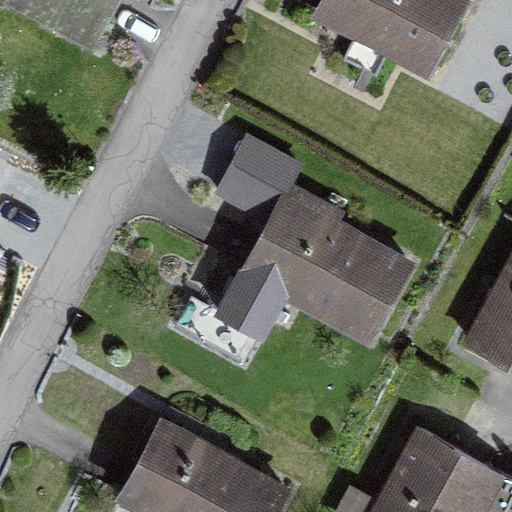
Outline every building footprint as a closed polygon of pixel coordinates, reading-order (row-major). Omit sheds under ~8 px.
[(22,0),(98,40),(119,0),(22,0)] [(333,0),(326,15),(434,73),(473,0),(333,0)] [(301,290),(379,332),(421,254),(302,190),(239,307),(280,329),(301,290)] [(511,281),(483,332),(511,348),(511,281)] [(142,502),(159,511),(276,511),(293,482),(184,424),(142,502)] [(511,472),(439,432),(394,511),(496,511),(511,484),(511,472)]
